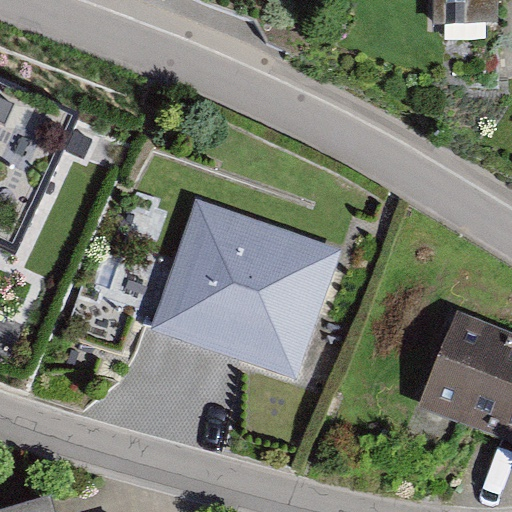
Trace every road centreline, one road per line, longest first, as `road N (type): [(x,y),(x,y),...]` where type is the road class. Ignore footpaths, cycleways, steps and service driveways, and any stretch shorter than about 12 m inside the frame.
road 1 (residential): [(511,237),(398,166),(248,91),(8,0)]
road 2 (residential): [(0,417),(324,511)]
